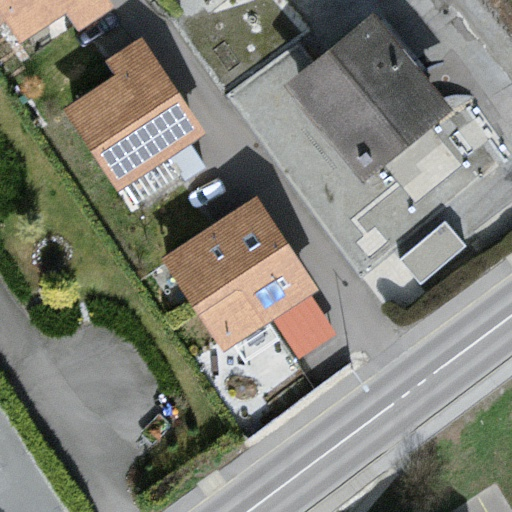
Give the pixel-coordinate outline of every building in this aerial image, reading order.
[(103,0),(0,0),(0,12),(24,49),(75,17),(85,34),(114,16),(103,0)] [(375,12),(290,83),(371,183),(449,107),(375,12)] [(140,45),(108,64),(119,85),(74,107),(129,189),(206,133),(140,45)] [(259,208),(169,263),(225,350),(316,289),(259,208)] [(403,246),(418,267),(463,233),(447,212),(403,246)]
